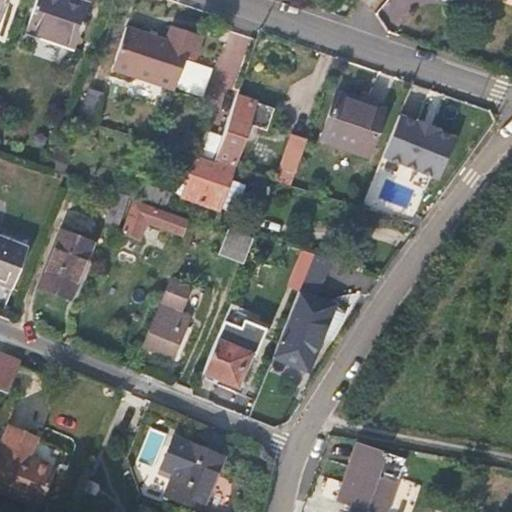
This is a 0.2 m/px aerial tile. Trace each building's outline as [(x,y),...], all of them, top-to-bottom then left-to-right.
[(87,1),(84,0),(33,0),(24,31),(71,48),(87,1)] [(201,33),(169,22),(164,37),(125,23),(109,66),(171,87),(183,54),(192,58),(201,33)] [(104,83),(90,78),(80,112),(93,116),(104,83)] [(383,106),(335,90),(320,140),(368,155),(383,106)] [(236,95),(214,158),(233,164),(247,122),(265,127),(271,107),(236,95)] [(412,118),(394,112),(379,155),(436,174),(451,132),(433,126),(434,123),(413,116),(412,118)] [(307,137),(290,131),(280,162),(297,168),(307,137)] [(233,164),(214,158),(213,160),(194,154),(180,198),(218,210),(233,164)] [(166,190),(116,174),(111,190),(131,196),(161,205),(166,190)] [(183,218),(132,203),(121,237),(140,242),(144,225),(179,235),(183,218)] [(245,231),(223,224),(221,229),(211,226),(205,243),(244,256),(250,237),(244,235),(245,231)] [(93,240),(60,227),(38,285),(70,298),(93,240)] [(27,245),(0,234),(0,282),(10,287),(27,245)] [(291,277),(302,281),(313,253),(302,249),(291,277)] [(321,289),(334,263),(317,254),(303,280),(321,289)] [(194,286),(168,275),(138,347),(169,359),(188,310),(184,309),(194,286)] [(322,333),(335,302),(298,286),(270,354),(308,368),(322,333)] [(345,312),(335,302),(322,333),(329,336),(341,320),(345,312)] [(249,349),(216,335),(203,369),(236,382),(249,349)] [(20,360),(0,352),(0,387),(8,390),(20,360)] [(41,418),(17,408),(15,414),(35,421),(28,436),(33,438),(39,423),(41,418)] [(35,421),(15,414),(0,450),(0,470),(46,490),(61,451),(33,438),(28,436),(35,421)] [(149,426),(137,464),(160,471),(171,433),(149,426)] [(223,455),(187,441),(167,493),(203,508),(223,455)] [(382,469),(337,455),(318,509),(328,511),(371,511),(378,492),(375,491),(382,469)]
